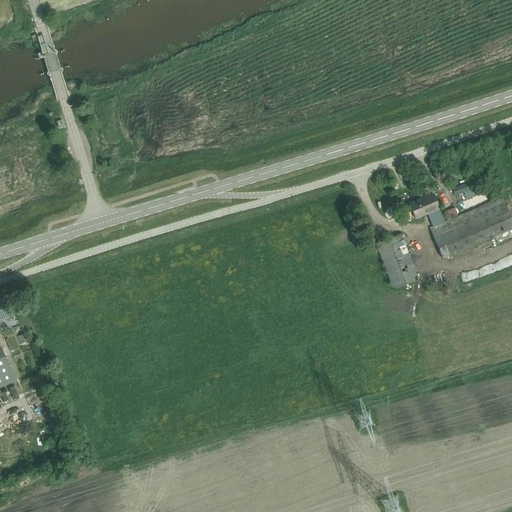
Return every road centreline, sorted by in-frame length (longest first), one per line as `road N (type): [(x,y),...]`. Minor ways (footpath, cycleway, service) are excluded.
road 1 (secondary): [(219,186),(511,96)]
road 2 (unclassified): [(0,281),(284,194)]
road 3 (unclassified): [(284,194),(511,120)]
road 4 (unclassified): [(102,222),(32,0)]
road 5 (secondary): [(102,222),(219,186)]
